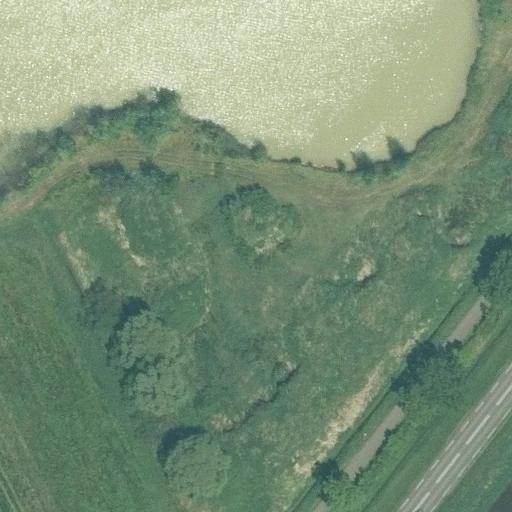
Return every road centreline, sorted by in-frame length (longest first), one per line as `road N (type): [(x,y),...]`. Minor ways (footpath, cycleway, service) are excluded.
road 1 (unclassified): [(320,511),(511,264)]
road 2 (primary): [(414,511),(511,387)]
